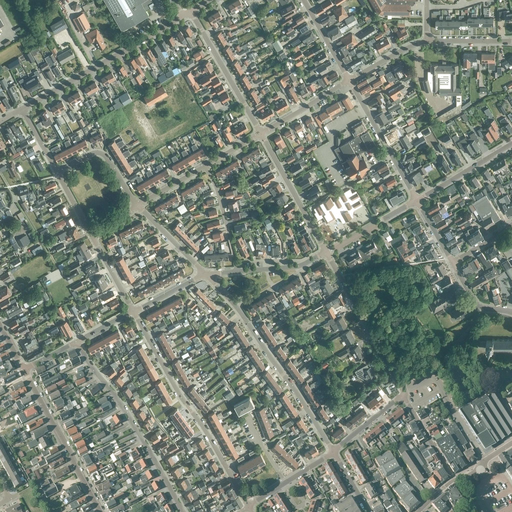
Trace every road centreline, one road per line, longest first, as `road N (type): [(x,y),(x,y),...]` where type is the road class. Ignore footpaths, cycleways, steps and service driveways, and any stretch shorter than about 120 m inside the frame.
road 1 (residential): [(248,506),(132,311)]
road 2 (residential): [(182,511),(77,341)]
road 3 (tertiary): [(20,109),(180,16)]
road 4 (residential): [(332,452),(236,306)]
road 5 (residential): [(404,393),(325,252)]
road 6 (secondary): [(100,511),(23,370)]
road 7 (residential): [(259,134),(188,11)]
road 8 (residential): [(416,201),(347,80)]
road 9 (residential): [(325,252),(259,134)]
road 10 (residential): [(485,460),(433,376),(404,393)]
